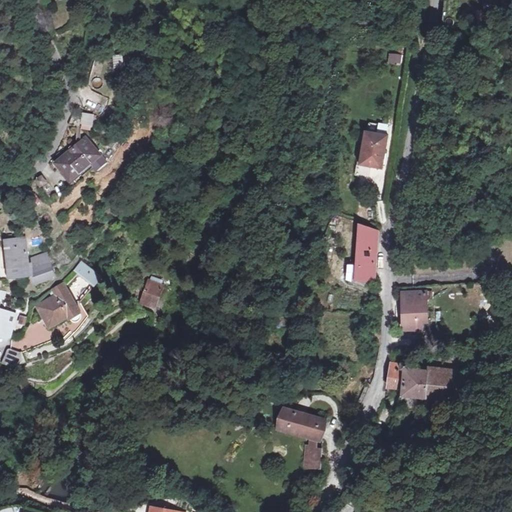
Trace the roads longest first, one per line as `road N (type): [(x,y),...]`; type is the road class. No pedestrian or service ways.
road 1 (residential): [(318,511),(381,375),(386,242),(402,198),(435,0)]
road 2 (residential): [(33,0),(55,82),(55,117),(30,172),(0,185)]
